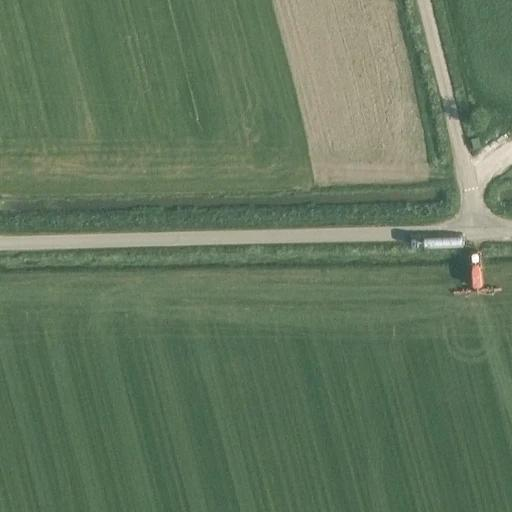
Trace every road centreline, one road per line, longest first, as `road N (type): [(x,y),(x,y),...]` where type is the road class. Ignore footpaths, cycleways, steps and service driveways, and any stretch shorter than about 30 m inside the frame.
road 1 (unclassified): [(0,239),(473,229)]
road 2 (unclassified): [(473,229),(417,0)]
